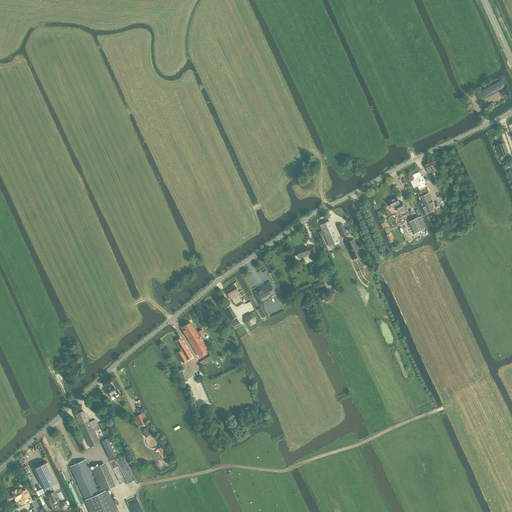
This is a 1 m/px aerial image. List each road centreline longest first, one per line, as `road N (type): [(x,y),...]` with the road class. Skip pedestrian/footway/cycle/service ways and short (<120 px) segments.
road 1 (unclassified): [(0,470),(127,353),(302,221),(511,112)]
road 2 (track): [(99,449),(120,490),(230,465),(284,470),(447,405)]
